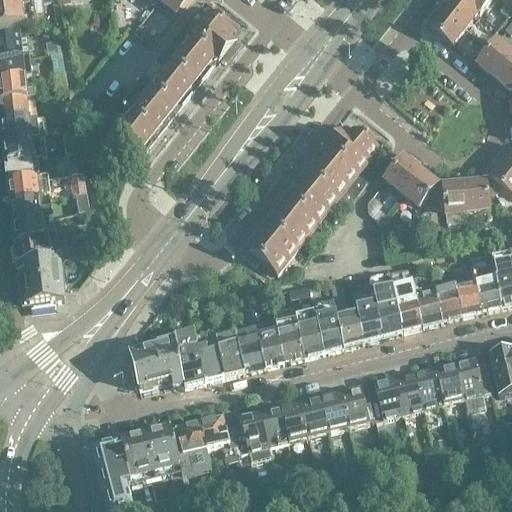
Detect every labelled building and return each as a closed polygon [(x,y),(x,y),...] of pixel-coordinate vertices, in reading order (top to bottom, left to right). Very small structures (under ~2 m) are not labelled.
[(0,0),(0,8),(20,6),(19,0),(0,0)] [(177,19),(191,0),(163,0),(160,5),(177,19)] [(478,16),(457,0),(455,0),(443,15),(465,33),(478,17),(478,16)] [(493,1),(491,0),(457,0),(478,16),(478,17),(479,18),(493,1)] [(0,31),(23,28),(20,6),(0,8),(0,31)] [(511,16),(505,11),(501,16),(508,21),(511,16)] [(465,33),(443,15),(429,32),(451,50),(465,33)] [(236,46),(231,42),(234,38),(209,19),(188,44),(217,67),(218,68),(236,46)] [(140,41),(148,31),(143,27),(135,36),(140,41)] [(489,45),(483,39),(479,44),(485,49),(489,45)] [(29,62),(27,42),(0,44),(0,65),(21,63),(29,62)] [(197,92),(217,67),(188,44),(169,69),(197,92)] [(485,49),(479,44),(475,48),(482,54),(485,49)] [(59,45),(46,47),(48,60),(50,60),(61,58),(59,45)] [(495,83),(511,62),(511,59),(496,47),(491,53),(478,69),(495,83)] [(61,58),(50,60),(53,77),(65,76),(61,58)] [(29,62),(21,63),(0,65),(0,86),(24,84),(31,83),(29,62)] [(511,62),(495,83),(511,96),(511,62)] [(177,117),(197,92),(169,69),(149,94),(177,117)] [(25,94),(24,84),(0,86),(0,106),(26,104),(35,103),(34,93),(25,94)] [(157,141),(177,117),(149,94),(129,118),(129,119),(157,141)] [(157,141),(129,119),(129,118),(120,112),(103,97),(91,111),(99,117),(89,129),(125,158),(121,164),(132,173),(157,141)] [(0,127),(28,124),(26,104),(0,106),(0,127)] [(69,129),(67,120),(51,123),(53,131),(69,129)] [(38,123),(28,124),(0,127),(0,134),(2,148),(41,143),(38,123)] [(374,159),(378,154),(354,134),(351,137),(346,133),(328,155),(329,157),(357,179),(374,159)] [(76,138),(62,140),(66,161),(79,159),(76,138)] [(43,163),(41,143),(2,148),(4,168),(43,163)] [(382,166),(391,154),(383,148),(378,154),(374,159),(382,166)] [(356,181),(357,179),(329,157),(326,161),(309,182),(338,204),(356,181)] [(36,185),(46,183),(43,163),(4,168),(6,188),(36,185)] [(402,198),(420,177),(403,163),(385,185),(402,198)] [(511,173),(504,167),(491,184),(492,185),(501,193),(511,201),(511,173)] [(428,201),(436,191),(437,190),(420,177),(402,198),(419,212),(428,201)] [(83,179),(68,180),(71,199),(85,197),(83,179)] [(365,189),(356,181),(338,204),(336,206),(346,213),(358,198),(365,189)] [(336,206),(338,204),(309,182),(289,206),(317,229),(336,206)] [(46,183),(36,185),(6,188),(9,208),(38,205),(50,203),(47,183),(46,183)] [(496,199),(501,193),(492,185),(489,188),(486,188),(487,200),(496,199)] [(487,200),(486,188),(485,187),(464,190),(467,218),(489,215),(487,200)] [(467,218),(464,190),(442,192),(442,193),(444,205),(447,230),(468,228),(467,218)] [(444,205),(442,193),(439,193),(436,191),(428,201),(435,206),(444,205)] [(86,199),(75,200),(78,218),(88,216),(88,215),(86,199)] [(49,223),(52,223),(50,203),(38,205),(9,208),(11,229),(41,225),(49,223)] [(297,254),(317,229),(289,206),(269,231),(297,254)] [(379,226),(387,218),(384,216),(377,224),(379,226)] [(382,228),(389,220),(387,218),(379,226),(382,228)] [(49,223),(41,225),(11,229),(14,249),(52,244),(49,223)] [(277,279),(297,254),(269,231),(244,263),(255,271),(260,266),(277,279)] [(56,244),(52,244),(14,249),(16,269),(58,264),(56,244)] [(62,295),(58,264),(16,269),(18,279),(22,308),(28,307),(28,310),(31,310),(31,313),(55,310),(54,307),(64,306),(62,295)] [(481,320),(476,290),(475,283),(465,285),(463,273),(454,275),(457,295),(463,324),(481,320)] [(511,312),(511,280),(497,285),(502,315),(511,312)] [(346,306),(343,285),(330,287),(334,308),(346,306)] [(502,315),(497,285),(476,290),(481,320),(502,315)] [(383,344),(377,314),(374,297),(373,292),(353,296),(356,313),(357,319),(362,349),(383,344)] [(383,344),(402,339),(395,300),(394,293),(374,297),(377,314),(383,344)] [(303,364),(293,307),(290,294),(277,297),(282,329),(276,330),(277,340),(283,369),(303,364)] [(463,324),(457,295),(437,300),(442,329),(463,324)] [(415,296),(395,300),(402,339),(422,334),(416,305),(415,296)] [(442,329),(437,300),(416,305),(422,334),(442,329)] [(323,359),(316,323),(314,314),(314,313),(304,315),(302,305),(293,307),(303,364),(323,359)] [(342,354),(336,319),(334,309),(314,314),(316,323),(323,359),(342,354)] [(362,349),(357,319),(356,313),(336,319),(342,354),(362,349)] [(283,369),(277,340),(258,345),(264,373),(283,369)] [(205,388),(199,360),(198,353),(196,341),(176,346),(184,390),(183,391),(184,393),(205,388)] [(244,378),(239,350),(238,345),(219,350),(220,354),(225,383),(244,378)] [(264,373),(258,345),(239,350),(244,378),(264,373)] [(184,390),(176,346),(141,355),(130,358),(132,367),(129,368),(135,392),(138,392),(139,394),(171,387),(173,393),(183,391),(184,390)] [(225,383),(220,354),(219,350),(219,348),(198,353),(199,360),(205,388),(225,383)] [(511,353),(511,352),(511,351),(489,357),(496,388),(497,387),(500,400),(511,397),(511,353)] [(484,401),(476,368),(475,364),(454,369),(463,406),(466,418),(485,413),(482,401),(484,401)] [(463,406),(454,369),(434,374),(435,378),(443,411),(463,406)] [(443,411),(435,378),(434,374),(414,378),(423,416),(443,411)] [(423,416),(414,378),(394,383),(395,388),(403,420),(423,416)] [(403,420),(395,388),(394,383),(373,388),(383,425),(403,420)] [(383,425),(373,388),(360,391),(369,429),(383,425)] [(369,429),(360,391),(339,396),(341,401),(349,434),(369,429)] [(349,434),(341,401),(339,396),(319,401),(328,439),(349,434)] [(328,439),(319,401),(299,406),(301,411),(308,443),(328,439)] [(308,443),(301,411),(299,406),(279,411),(288,448),(308,443)] [(288,448),(279,411),(259,416),(261,420),(268,453),(288,448)] [(268,453),(261,420),(259,416),(239,421),(240,428),(248,458),(251,468),(271,463),(268,453)] [(229,448),(225,431),(223,421),(199,427),(206,454),(221,450),(229,448)] [(206,454),(199,427),(175,432),(186,477),(209,472),(205,454),(206,454)] [(248,458),(240,428),(230,430),(238,464),(240,464),(239,460),(248,458)] [(238,464),(230,430),(225,431),(229,448),(221,450),(225,468),(238,464)] [(187,500),(170,435),(170,433),(120,446),(131,490),(151,485),(157,508),(173,504),(187,500)] [(131,492),(131,490),(120,446),(92,453),(107,511),(132,511),(128,493),(131,492)] [(205,503),(204,503),(202,503),(189,506),(190,511),(207,511),(205,504),(205,503)]
